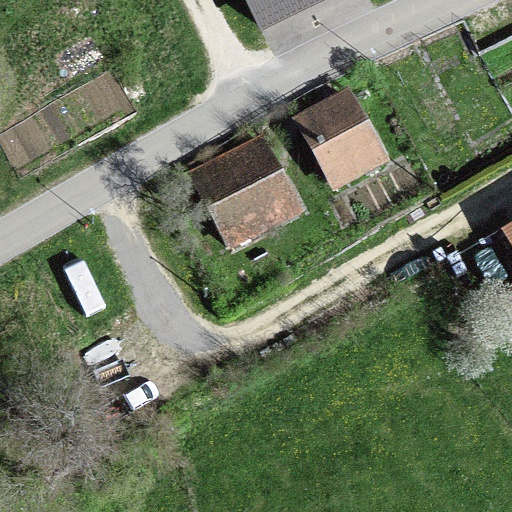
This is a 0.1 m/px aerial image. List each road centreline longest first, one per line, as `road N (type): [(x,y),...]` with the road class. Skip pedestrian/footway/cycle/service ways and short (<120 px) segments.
road 1 (residential): [(469,0),(227,118),(0,250)]
road 2 (track): [(105,189),(184,331),(205,346),(257,327),(511,193)]
